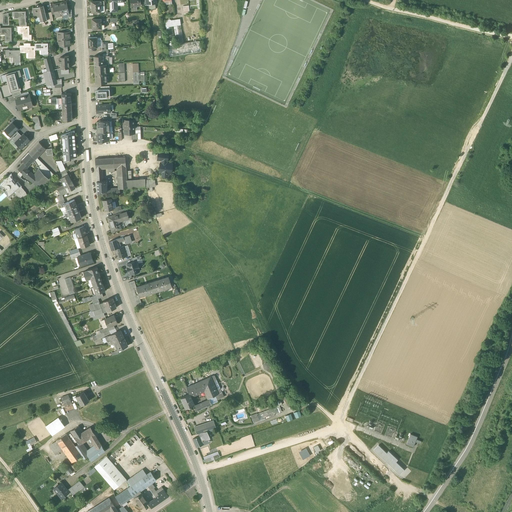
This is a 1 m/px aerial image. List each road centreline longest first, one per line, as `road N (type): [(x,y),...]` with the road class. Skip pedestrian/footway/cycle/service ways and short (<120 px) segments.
road 1 (tertiary): [(77,0),(95,219),(201,478)]
road 2 (track): [(511,57),(337,424)]
road 3 (track): [(363,0),(511,36)]
